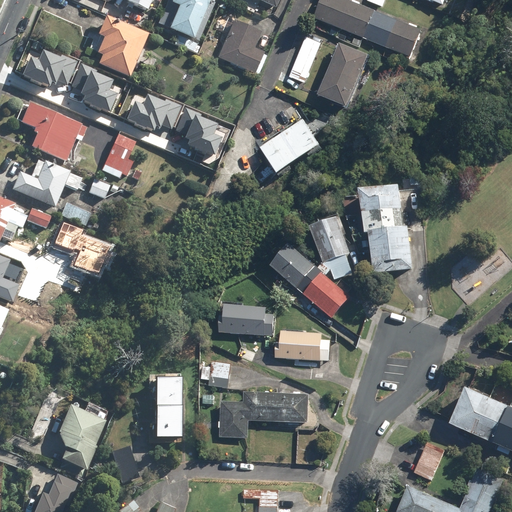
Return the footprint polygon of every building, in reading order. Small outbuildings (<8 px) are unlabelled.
[(91,0),(89,6),(114,15),(119,0),(91,0)] [(213,0),(170,0),(159,25),(196,41),(213,0)] [(256,0),(278,9),(281,0),(256,0)] [(425,29),(350,0),(323,0),(316,19),(413,58),(425,29)] [(107,17),(98,37),(104,39),(98,54),(104,56),(100,64),(133,78),(151,36),(107,17)] [(262,32),(236,20),(219,59),(255,75),(265,52),(255,48),(262,32)] [(324,44),(308,37),(291,77),(307,84),(324,44)] [(373,55),(343,43),(321,95),(351,107),(373,55)] [(76,79),(64,74),(51,100),(84,116),(90,104),(101,109),(115,79),(83,63),(76,79)] [(31,71),(23,87),(44,98),(52,82),(31,71)] [(29,104),(22,124),(39,130),(32,149),(69,163),(78,139),(83,141),(88,126),(29,104)] [(120,106),(113,125),(143,138),(151,118),(120,106)] [(168,121),(159,118),(155,132),(164,135),(168,121)] [(307,119),(264,148),(282,174),(325,145),(307,119)] [(130,177),(136,164),(130,161),(139,142),(121,134),(103,171),(121,180),(124,174),(130,177)] [(79,191),(84,179),(40,159),(32,177),(22,173),(14,191),(56,210),(67,186),(79,191)] [(112,185),(95,179),(90,193),(107,199),(112,185)] [(404,185),(365,188),(369,233),(373,232),(376,273),(417,269),(413,226),(408,227),(404,185)] [(14,214),(19,204),(0,195),(0,242),(2,243),(10,224),(23,229),(27,219),(14,214)] [(93,215),(68,204),(63,216),(88,227),(93,215)] [(53,217),(33,208),(28,221),(47,230),(53,217)] [(341,218),(314,226),(325,263),(353,254),(341,218)] [(24,238),(12,233),(7,243),(19,248),(24,238)] [(293,244),(274,266),(301,291),(321,269),(293,244)] [(19,285),(25,270),(11,264),(12,262),(0,256),(0,296),(15,303),(22,286),(19,285)] [(325,272),(306,294),(334,319),(353,297),(325,272)] [(0,336),(11,308),(0,304),(0,336)] [(270,308),(229,305),(228,316),(223,316),(222,332),(275,337),(277,315),(269,315),(270,308)] [(325,334),(284,331),(283,343),(279,343),(277,358),(331,362),(333,341),(325,340),(325,334)] [(233,365),(212,362),(209,387),(230,389),(233,365)] [(184,376),(150,376),(150,392),(159,392),(159,438),(184,438),(184,376)] [(511,405),(471,387),(454,424),(511,450),(511,405)] [(313,395),(247,392),(246,402),(223,401),(222,437),(250,439),(251,420),(312,423),(313,395)] [(109,421),(72,406),(60,435),(66,450),(61,461),(88,472),(109,421)] [(447,450),(430,442),(416,474),(433,481),(447,450)] [(141,478),(131,447),(113,453),(123,484),(141,478)] [(463,509),(411,486),(399,511),(492,511),(507,480),(481,468),(463,509)] [(79,482),(58,474),(49,496),(44,494),(36,511),(64,511),(67,508),(68,508),(79,482)] [(404,489),(393,484),(384,504),(394,508),(404,489)] [(281,511),(283,490),(245,487),(244,499),(260,500),(258,511),(281,511)] [(121,511),(143,511),(133,501),(121,511)] [(161,503),(156,511),(175,511),(177,510),(161,503)]
